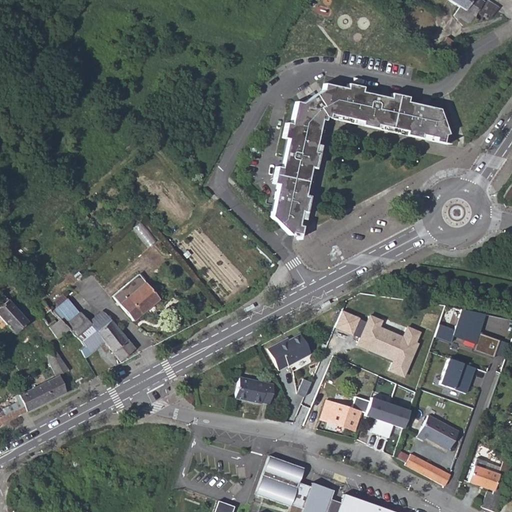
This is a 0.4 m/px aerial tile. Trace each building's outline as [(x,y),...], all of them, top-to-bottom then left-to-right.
[(486,20),(493,13),(498,8),(485,0),(481,0),(480,2),(476,0),(448,0),(447,1),(457,8),(452,15),(461,26),(470,24),(475,21),(473,17),(475,13),(482,17),(486,20)] [(475,21),(476,23),(481,22),(482,17),(475,13),(473,17),(475,21)] [(438,49),(444,53),(452,41),(445,37),(438,49)] [(324,117),(444,143),(447,134),(433,108),(401,100),(402,96),(385,92),(384,97),(355,91),(356,85),(341,82),(340,87),(318,82),(317,88),(311,94),(309,91),(304,96),(307,98),(301,104),(295,102),(290,125),(285,123),(282,138),(287,139),(281,168),(276,167),(272,184),(277,185),(270,217),(289,236),(297,237),(324,117)] [(113,297),(132,321),(158,299),(138,276),(113,297)] [(0,318),(14,334),(27,323),(3,296),(0,299),(0,318)] [(41,300),(33,307),(47,325),(57,318),(52,313),(41,300)] [(317,305),(319,308),(328,304),(327,302),(326,300),(317,305)] [(252,307),(250,304),(242,309),(242,310),(243,312),(252,307)] [(57,318),(64,325),(72,318),(60,306),(52,313),(57,318)] [(476,350),(493,356),(499,340),(481,334),(487,314),(462,309),(455,329),(438,324),(435,337),(451,342),(454,336),(478,344),(476,350)] [(343,310),(336,328),(354,336),(361,319),(343,310)] [(104,343),(119,361),(122,359),(134,349),(101,312),(89,322),(79,313),(72,318),(64,325),(68,330),(77,339),(84,347),(80,351),(84,358),(104,343)] [(388,370),(403,376),(418,343),(416,342),(420,331),(408,326),(402,336),(380,326),(383,320),(370,314),(358,341),(370,346),(368,349),(393,360),(388,370)] [(56,339),(68,330),(64,325),(57,318),(47,325),(56,339)] [(265,348),(277,370),(309,354),(299,334),(277,345),(275,343),(265,348)] [(23,347),(8,361),(19,372),(22,369),(36,356),(41,350),(28,336),(19,343),(23,347)] [(42,353),(44,355),(56,377),(58,377),(66,373),(68,372),(51,348),(42,353)] [(22,369),(25,371),(39,359),(36,356),(22,369)] [(440,385),(467,394),(476,369),(450,359),(440,385)] [(58,377),(62,385),(70,381),(66,373),(58,377)] [(237,376),(234,398),(259,403),(259,402),(268,404),(273,383),(237,376)] [(0,423),(65,392),(62,385),(58,377),(56,377),(12,399),(15,403),(0,410),(0,423)] [(295,392),(303,395),(309,381),(301,378),(295,392)] [(374,393),(367,416),(405,430),(414,406),(374,393)] [(356,416),(359,417),(361,411),(325,400),(319,418),(352,429),(356,416)] [(456,431),(426,415),(415,436),(421,440),(424,436),(446,449),(456,431)] [(502,446),(511,450),(511,432),(509,431),(507,431),(502,446)] [(409,453),(403,464),(442,485),(448,474),(409,453)] [(281,462),(267,457),(264,465),(276,470),(278,471),(281,462)] [(486,490),(480,506),(494,511),(500,495),(499,494),(510,460),(507,459),(505,461),(501,460),(499,466),(485,462),(485,461),(475,458),(467,482),(491,490),(490,492),(486,490)] [(276,470),(264,465),(253,495),(287,508),(301,469),(281,462),(278,471),(276,470)] [(387,511),(383,511),(382,511),(378,511),(379,509),(341,495),(337,505),(327,501),(331,492),(309,484),(298,511),(387,511)] [(341,495),(331,492),(327,501),(337,505),(341,495)] [(229,511),(231,506),(215,501),(211,511),(229,511)]
